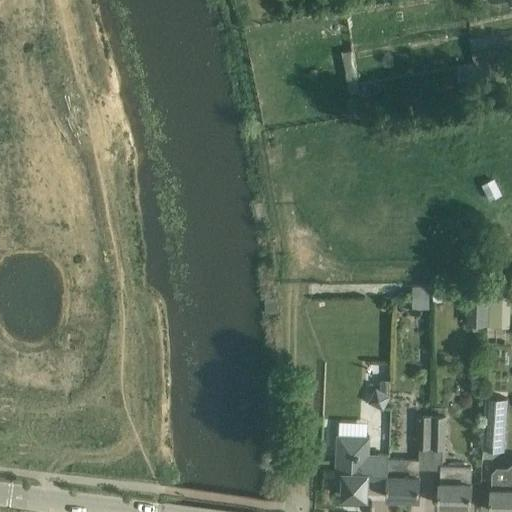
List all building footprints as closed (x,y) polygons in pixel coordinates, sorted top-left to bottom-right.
[(511,34),(498,36),(471,39),(473,59),(501,56),(502,61),(511,59),(511,34)] [(489,61),(457,66),(461,88),(493,83),(489,61)] [(467,325),(487,325),(488,281),(478,280),(478,294),(467,293),(467,325)] [(411,285),(412,307),(429,307),(429,284),(411,285)] [(488,396),(484,431),(505,433),(509,398),(488,396)] [(431,448),(432,415),(417,414),(416,447),(431,448)] [(446,415),(432,415),(431,448),(445,449),(446,415)] [(368,484),(388,485),(389,459),(389,454),(369,454),(369,436),(347,435),(346,448),(338,447),(337,472),(344,472),(343,496),(368,497),(368,484)] [(389,459),(388,485),(388,487),(388,497),(420,499),(421,476),(419,476),(419,460),(389,459)] [(471,467),(441,466),(439,504),(471,505),(472,482),(470,482),(471,467)] [(502,477),(492,477),(491,511),(511,511),(511,472),(502,473),(502,477)]
